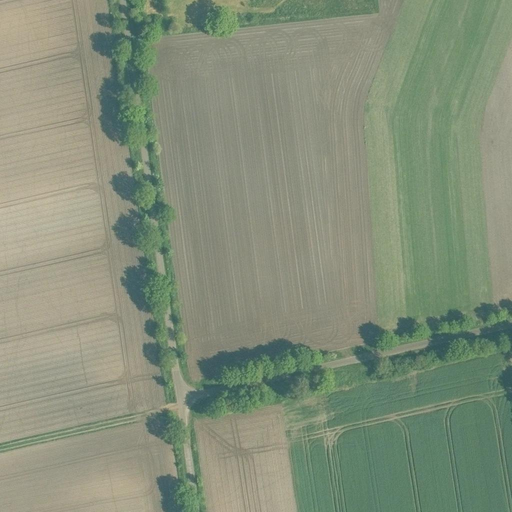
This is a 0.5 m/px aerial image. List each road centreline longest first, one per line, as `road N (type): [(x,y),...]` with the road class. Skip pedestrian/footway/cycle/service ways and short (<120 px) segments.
road 1 (unclassified): [(120,0),(174,397)]
road 2 (unclassified): [(511,323),(174,397)]
